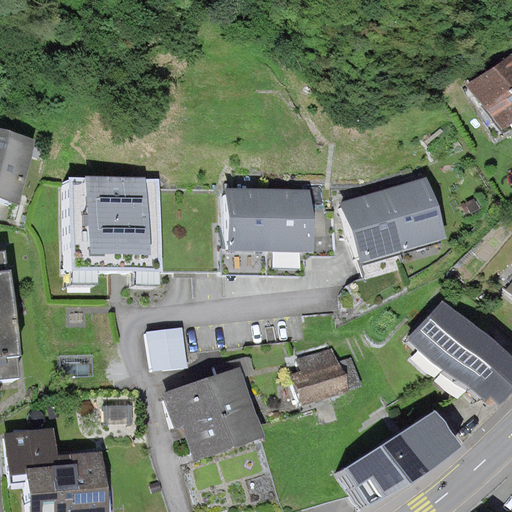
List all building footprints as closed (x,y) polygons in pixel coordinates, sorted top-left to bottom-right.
[(485,78),(467,90),(498,136),(511,126),(511,71),(511,72),(506,64),(501,67),(498,62),(481,73),(485,78)] [(0,200),(8,203),(22,152),(0,146),(0,200)] [(154,182),(63,183),(64,289),(90,289),(90,274),(116,274),(128,274),(128,289),(155,289),(154,182)] [(418,186),(343,208),(358,261),(379,255),(414,244),(434,238),(418,186)] [(303,196),(224,196),(223,251),(245,251),(283,252),(304,252),(303,196)] [(0,383),(10,382),(0,286),(0,383)] [(511,382),(511,379),(435,307),(408,334),(487,408),(511,382)] [(179,330),(145,334),(149,371),(184,367),(179,330)] [(288,378),(296,405),(327,396),(355,388),(347,361),(332,366),(328,351),(296,361),(300,375),(288,378)] [(249,439),(226,363),(212,367),(216,381),(161,399),(171,430),(185,425),(195,456),(249,439)] [(405,485),(448,454),(428,423),(424,417),(335,473),(359,511),(405,485)] [(48,471),(48,468),(45,434),(2,438),(6,475),(22,474),(48,471)] [(97,511),(93,458),(59,461),(60,467),(48,468),(48,471),(22,474),(25,511),(97,511)]
